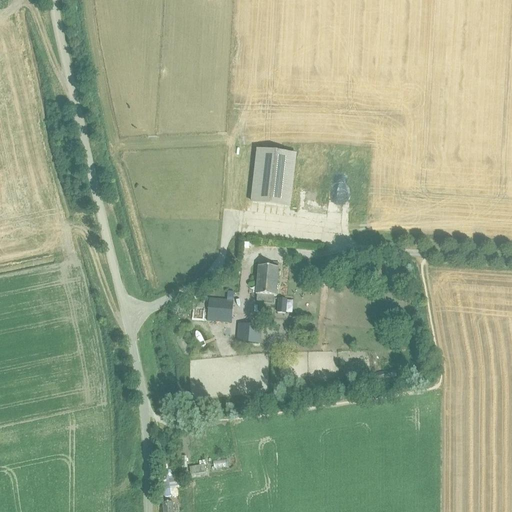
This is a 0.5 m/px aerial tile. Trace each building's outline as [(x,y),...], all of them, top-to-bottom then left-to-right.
[(298,154),(258,150),(252,203),(292,207),(298,154)] [(261,268),(258,295),(259,295),(259,302),(275,303),(275,297),(278,297),(281,264),(271,263),(271,269),(261,268)] [(279,299),(278,313),(286,314),(287,300),(279,299)] [(210,300),(208,320),(232,322),(234,302),(210,300)] [(240,325),(239,343),(259,345),(260,326),(240,325)] [(205,465),(189,468),(191,477),(207,474),(205,465)] [(173,511),(174,503),(164,504),(164,511),(173,511)]
